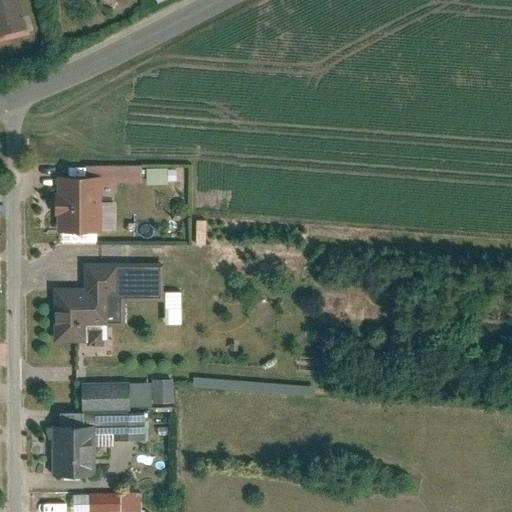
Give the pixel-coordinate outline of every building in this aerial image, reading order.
[(0,0),(0,20),(1,24),(34,18),(31,0),(0,0)] [(140,180),(140,164),(97,165),(97,173),(98,181),(140,180)] [(151,167),(151,180),(171,180),(171,167),(151,167)] [(97,173),(56,174),(56,194),(49,194),(50,210),(56,210),(57,227),(98,227),(98,201),(98,181),(97,173)] [(115,227),(115,201),(98,201),(98,227),(115,227)] [(82,285),(51,286),(52,341),(104,340),(104,323),(122,323),(121,298),(160,297),(160,260),(82,261),(82,285)] [(170,401),(170,378),(150,378),(150,382),(150,402),(170,401)] [(128,382),(79,383),(80,406),(128,405),(128,402),(128,382)] [(128,402),(150,402),(150,382),(128,382),(128,402)] [(143,437),(142,411),(92,411),(92,422),(92,437),(143,437)] [(92,422),(50,422),(50,472),(93,472),(92,437),(92,422)] [(118,490),(89,491),(89,510),(118,510),(118,490)] [(142,490),(121,490),(121,511),(122,511),(142,511),(142,490)]
